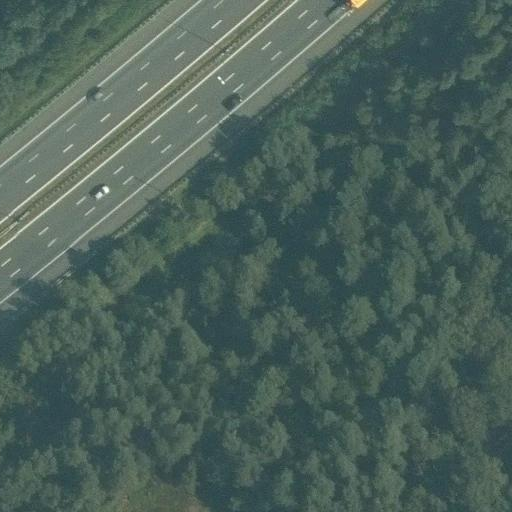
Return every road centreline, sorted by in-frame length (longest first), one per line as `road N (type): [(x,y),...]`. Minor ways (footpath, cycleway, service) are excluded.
road 1 (track): [(459,0),(336,113),(320,159),(318,226),(301,265),(0,497)]
road 2 (motorway): [(0,281),(338,0)]
road 3 (motorway): [(224,0),(0,185)]
